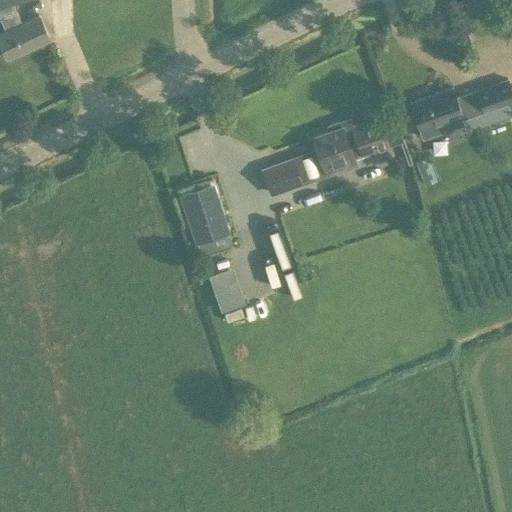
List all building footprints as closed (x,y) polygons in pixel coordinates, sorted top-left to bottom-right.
[(0,0),(0,19),(5,30),(0,32),(0,41),(7,57),(49,38),(38,14),(21,22),(12,2),(14,0),(0,0)] [(451,86),(409,101),(418,127),(422,138),(463,124),(464,128),(501,117),(498,106),(511,101),(511,88),(508,78),(455,96),(451,86)] [(328,130),(312,136),(317,149),(323,166),(325,171),(325,172),(327,172),(353,162),(354,162),(354,160),(352,155),(401,138),(392,113),(354,126),(353,127),(351,122),(339,126),(338,121),(327,125),(329,130),(328,130)] [(293,158),(262,169),(270,191),(301,181),(293,158)] [(211,185),(204,188),(202,190),(191,194),(189,192),(181,195),(180,197),(183,205),(185,206),(197,242),(227,233),(215,197),(216,194),(214,186),(211,185)] [(229,266),(207,274),(219,309),(242,301),(229,266)]
